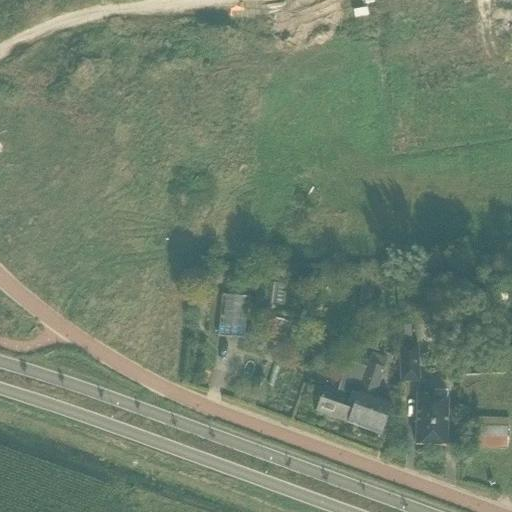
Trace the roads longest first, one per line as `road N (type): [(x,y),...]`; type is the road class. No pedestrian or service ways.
road 1 (residential): [(494,511),(174,394),(59,329),(0,276)]
road 2 (secondary): [(419,511),(0,363)]
road 3 (secondary): [(0,391),(345,511)]
